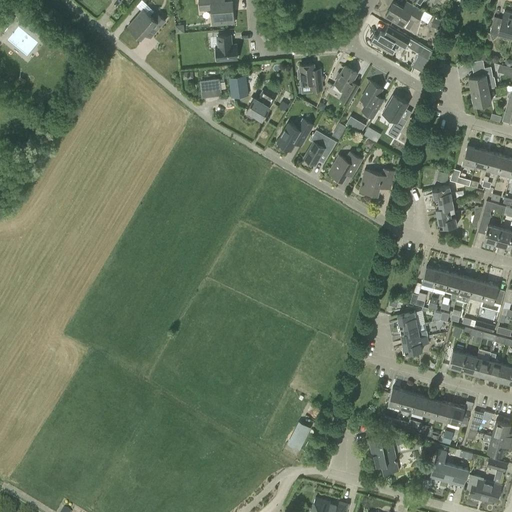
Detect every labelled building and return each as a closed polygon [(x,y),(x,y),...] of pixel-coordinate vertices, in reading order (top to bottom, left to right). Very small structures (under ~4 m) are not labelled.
[(198,0),(199,10),(211,9),(212,24),(234,22),(232,0),(228,0),(225,0),(198,0)] [(393,1),(385,15),(403,25),(409,29),(414,21),(417,23),(420,17),(427,22),(432,14),(406,0),(402,7),(393,1)] [(128,26),(141,37),(145,33),(151,38),(166,20),(157,12),(153,17),(143,9),(128,26)] [(497,34),(511,38),(511,36),(511,35),(511,13),(504,12),(502,18),(494,16),(489,33),(497,34)] [(436,19),(433,27),(440,30),(442,22),(436,19)] [(374,34),(370,41),(391,53),(398,42),(405,46),(405,45),(419,53),(411,66),(422,72),(431,52),(431,51),(424,46),(410,38),(409,38),(402,34),(388,26),(384,33),(380,31),(377,36),(374,34)] [(231,33),(216,35),(217,45),(216,45),(217,59),(237,57),(236,44),(232,44),(231,33)] [(486,60),(489,49),(483,47),(480,58),(486,60)] [(499,59),(497,56),(494,55),(491,57),(491,60),(492,62),(495,63),(498,62),(499,59)] [(299,64),(301,84),(309,83),(310,90),(323,89),(321,74),(314,74),(313,63),(299,64)] [(511,66),(509,66),(506,65),(499,64),(497,71),(511,75),(511,66)] [(345,66),(334,83),(346,90),(341,98),(348,102),(359,85),(352,81),(356,72),(345,66)] [(192,70),(182,71),(183,79),(193,78),(192,70)] [(246,74),(228,76),(231,97),(249,94),(246,74)] [(468,77),(471,91),(488,88),(485,74),(468,77)] [(220,92),(218,78),(201,80),(202,95),(220,92)] [(373,117),(385,97),(378,93),(382,87),(371,81),(361,99),(366,102),(361,110),(373,117)] [(491,102),(488,88),(471,91),(474,105),(491,102)] [(254,96),(246,109),(247,110),(246,112),(247,114),(250,116),(252,115),(253,114),(261,119),(269,106),(270,107),(276,97),(262,89),(257,98),(254,96)] [(393,94),(382,112),(396,120),(388,133),(396,138),(406,119),(400,116),(405,107),(407,102),(393,94)] [(314,124),(302,117),(296,127),(289,122),(277,142),(290,149),(295,142),(301,146),(314,124)] [(359,121),(355,129),(361,132),(365,124),(359,121)] [(339,122),(332,134),(339,138),(346,126),(339,122)] [(368,126),(364,133),(376,141),(381,133),(368,126)] [(304,157),(315,164),(324,150),(329,153),(337,141),(330,137),(328,141),(314,132),(310,139),(314,141),(304,157)] [(365,144),(371,148),(374,142),(368,139),(365,144)] [(462,161),(475,165),(479,149),(467,145),(462,161)] [(479,149),(475,165),(487,168),(491,152),(479,149)] [(363,158),(349,150),(345,158),(339,154),(328,172),(342,180),(346,173),(352,176),(363,158)] [(491,152),(487,168),(499,171),(503,155),(491,152)] [(511,157),(503,155),(499,171),(511,175),(511,171),(511,157)] [(395,170),(383,167),(381,173),(364,169),(359,190),(377,194),(379,186),(390,189),(395,170)] [(469,185),(471,179),(458,176),(460,170),(454,168),(453,168),(452,172),(450,179),(457,182),(469,185)] [(449,173),(439,171),(437,178),(447,181),(449,173)] [(432,189),(434,202),(452,198),(450,185),(432,189)] [(480,201),(483,191),(476,189),(473,200),(480,201)] [(437,215),(455,211),(452,198),(434,202),(437,215)] [(486,200),(483,212),(490,214),(491,208),(504,211),(506,206),(486,200)] [(457,224),(455,211),(437,215),(439,227),(457,224)] [(483,240),(495,243),(500,227),(488,224),(483,240)] [(508,247),(511,230),(500,227),(495,243),(508,247)] [(422,281),(434,285),(438,269),(426,266),(422,281)] [(438,269),(434,285),(446,288),(451,272),(438,269)] [(458,291),(462,276),(451,272),(446,288),(452,290),(450,296),(456,297),(458,291)] [(468,302),(469,299),(470,294),(474,279),(462,276),(458,291),(464,293),(462,300),(468,302)] [(474,279),(470,294),(482,298),(486,282),(474,279)] [(498,285),(486,282),(482,298),(494,301),(498,285)] [(423,306),(424,300),(417,298),(418,294),(412,293),(410,302),(423,306)] [(474,300),(469,299),(468,302),(469,301),(464,316),(469,317),(472,306),(472,307),(473,305),(474,300)] [(439,319),(442,311),(439,311),(434,310),(431,321),(439,320),(439,319)] [(397,314),(400,327),(417,324),(415,311),(397,314)] [(449,313),(442,311),(439,319),(447,321),(449,313)] [(470,324),(474,325),(476,320),(471,319),(463,316),(462,322),(470,324)] [(483,322),(476,320),(474,325),(493,331),(495,325),(483,322)] [(420,337),(420,336),(417,324),(400,327),(402,340),(420,337)] [(498,325),(496,332),(509,335),(511,329),(498,325)] [(461,327),(455,326),(453,334),(459,336),(461,327)] [(476,329),(472,328),(470,333),(474,334),(482,337),(484,331),(476,329)] [(496,334),(488,332),(484,331),(482,337),(486,338),(494,340),(496,334)] [(420,336),(420,337),(402,340),(405,353),(422,350),(421,344),(429,342),(427,334),(420,336)] [(496,334),(494,340),(506,343),(507,338),(496,334)] [(453,350),(448,365),(460,369),(465,353),(453,350)] [(489,359),(484,375),(496,378),(501,362),(494,361),(496,353),(491,352),(489,359)] [(465,353),(460,369),(472,372),(477,356),(465,353)] [(477,356),(472,372),(484,375),(489,359),(477,356)] [(511,365),(501,362),(496,378),(509,382),(511,369),(511,365)] [(387,403),(400,406),(404,390),(392,387),(387,403)] [(412,409),(416,394),(404,390),(400,406),(412,409)] [(424,413),(428,397),(416,394),(412,409),(424,413)] [(436,416),(440,401),(428,397),(424,413),(436,416)] [(448,419),(452,404),(440,401),(436,416),(448,419)] [(464,407),(452,404),(448,419),(459,423),(461,418),(467,419),(469,410),(463,409),(464,407)] [(474,409),(469,428),(476,430),(478,423),(480,423),(484,412),(474,409)] [(391,423),(395,424),(396,418),(384,415),(383,421),(391,423)] [(404,420),(396,418),(395,424),(402,426),(407,427),(408,421),(404,420)] [(409,419),(408,421),(407,427),(410,428),(411,425),(415,426),(417,421),(409,419)] [(298,420),(287,443),(299,449),(310,426),(298,420)] [(495,420),(491,435),(511,440),(511,431),(508,430),(509,423),(495,420)] [(469,428),(467,436),(474,438),(476,430),(469,428)] [(510,449),(511,442),(511,440),(491,435),(485,433),(483,440),(490,441),(487,450),(501,454),(503,447),(510,449)] [(375,467),(382,465),(383,474),(399,470),(393,444),(383,446),(381,436),(375,437),(369,439),(375,467)] [(463,485),(467,468),(444,462),(447,451),(437,448),(434,459),(435,459),(430,476),(463,485)] [(461,450),(459,455),(471,459),(473,453),(463,450),(461,450)] [(507,462),(488,457),(486,466),(504,471),(507,462)] [(470,473),(466,488),(471,489),(469,495),(479,498),(479,495),(496,500),(501,483),(483,478),(483,477),(470,473)] [(315,497),(310,511),(344,511),(347,503),(333,499),(333,502),(315,497)]
